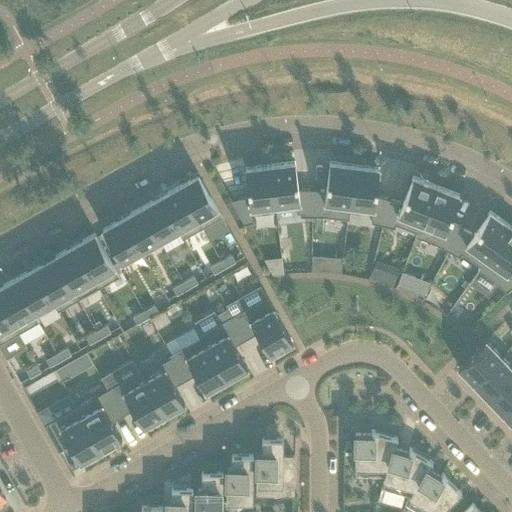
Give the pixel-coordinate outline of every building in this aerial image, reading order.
[(226,184),(240,183),(238,162),(224,164),(226,184)] [(275,210),(300,207),(300,216),(312,216),(312,189),(298,189),(295,162),(270,165),(275,210)] [(312,216),(323,216),(347,219),(354,165),(329,162),(326,189),(312,189),(312,216)] [(253,222),(252,213),(275,210),(270,165),(245,168),(248,195),(231,200),(244,224),(253,222)] [(349,210),(373,213),(371,222),(382,225),(389,199),(375,196),(379,168),(354,165),(347,219),(348,219),(349,210)] [(197,174),(192,176),(193,177),(178,186),(202,228),(222,216),(198,174),(198,175),(197,174)] [(395,224),(416,232),(415,236),(416,236),(436,185),(413,176),(402,202),(389,199),(382,225),(394,228),(395,224)] [(449,221),(459,194),(436,185),(416,236),(439,245),(448,251),(461,227),(449,221)] [(202,228),(178,186),(163,194),(163,193),(159,195),(183,238),(202,228)] [(155,198),(140,207),(159,241),(177,230),(182,239),(183,238),(159,195),(155,198)] [(159,241),(140,207),(126,215),(125,214),(121,216),(141,251),(159,241)] [(459,256),(461,253),(480,266),(477,270),(478,270),(510,225),(490,211),(473,234),(461,227),(448,251),(459,256)] [(141,251),(121,216),(117,219),(118,220),(102,229),(121,262),(141,251)] [(498,284),(506,292),(511,286),(511,226),(510,225),(478,270),(498,284)] [(98,288),(119,276),(94,233),(74,245),(98,288)] [(66,249),(54,256),(78,299),(98,288),(74,245),(69,247),(71,249),(67,251),(66,249)] [(235,262),(231,255),(220,260),(224,267),(235,262)] [(58,310),(78,299),(54,256),(34,267),(58,310)] [(214,273),(224,267),(220,260),(210,266),(214,273)] [(372,263),(370,278),(395,282),(397,266),(372,263)] [(58,310),(34,267),(14,278),(38,321),(39,321),(37,317),(55,306),(57,311),(58,310)] [(399,271),(395,286),(424,293),(428,278),(399,271)] [(197,283),(193,276),(183,282),(187,289),(197,283)] [(38,321),(14,278),(0,286),(0,299),(18,333),(38,321)] [(187,289),(183,282),(172,287),(176,294),(187,289)] [(292,342),(267,297),(233,316),(246,339),(257,332),(270,355),(292,342)] [(0,299),(0,342),(18,333),(0,299)] [(147,318),(158,312),(154,305),(143,311),(147,318)] [(147,318),(143,311),(133,317),(137,324),(147,318)] [(246,339),(233,316),(201,334),(226,379),(247,368),(234,345),(246,339)] [(110,332),(106,325),(96,331),(100,337),(110,332)] [(100,337),(96,331),(85,336),(89,343),(100,337)] [(201,337),(170,354),(182,375),(185,379),(195,373),(206,391),(226,379),(201,334),(200,334),(201,337)] [(473,383),(501,356),(485,340),(458,367),(457,368),(461,372),(461,371),(473,383)] [(71,354),(67,347),(56,353),(60,360),(71,354)] [(60,360),(56,353),(46,359),(50,366),(60,360)] [(140,371),(139,372),(163,415),(184,403),(174,385),(185,379),(182,375),(170,354),(169,354),(171,357),(160,363),(163,369),(145,379),(140,371)] [(487,399),(511,375),(511,367),(501,356),(473,383),(485,395),(484,396),(487,399)] [(40,371),(36,364),(26,370),(30,377),(40,371)] [(63,364),(54,369),(61,380),(69,375),(63,364)] [(139,372),(107,389),(119,410),(122,415),(133,409),(143,427),(163,415),(139,372)] [(503,414),(511,405),(511,375),(487,399),(491,403),(491,402),(503,414)] [(107,389),(76,407),(100,450),(121,438),(119,435),(111,421),(122,415),(119,410),(107,389)] [(511,405),(503,414),(511,423),(511,405)] [(76,407),(43,425),(58,451),(70,445),(80,462),(100,450),(76,407)] [(382,488),(396,437),(371,430),(371,434),(355,434),(355,476),(384,476),(381,488),(382,488)] [(394,448),(397,437),(396,437),(382,488),(410,496),(405,504),(406,504),(431,461),(409,448),(408,452),(394,448)] [(283,456),(283,438),(262,438),(261,453),(256,453),(256,495),(294,495),(294,456),(283,456)] [(252,502),(253,455),(231,455),(231,468),(226,468),(226,502),(252,502)] [(428,469),(432,462),(431,461),(406,504),(418,511),(440,511),(461,492),(442,473),(440,476),(428,469)] [(222,511),(223,472),(201,472),(201,489),(196,489),(195,511),(222,511)] [(192,511),(192,489),(171,489),(171,500),(166,500),(165,511),(192,511)] [(480,511),(472,503),(462,511),(480,511)]
